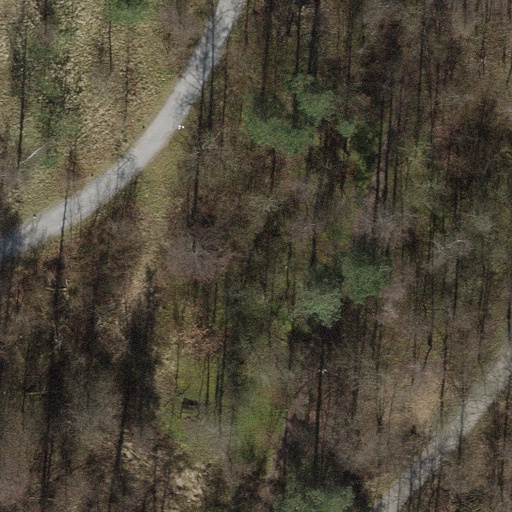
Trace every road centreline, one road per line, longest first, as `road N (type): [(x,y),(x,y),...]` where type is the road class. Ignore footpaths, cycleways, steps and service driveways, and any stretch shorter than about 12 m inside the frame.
road 1 (track): [(228,0),(141,164),(0,250)]
road 2 (track): [(511,350),(474,411),(385,511)]
